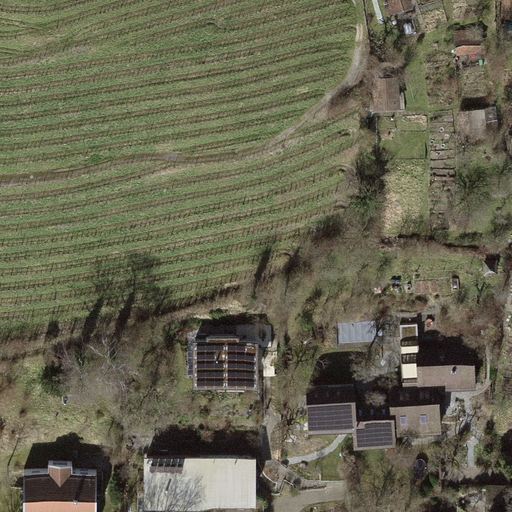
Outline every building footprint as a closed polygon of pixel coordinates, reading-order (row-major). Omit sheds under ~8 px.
[(393,0),(387,2),(390,14),(414,8),(412,0),(393,0)] [(511,0),(500,0),(499,18),(511,18),(511,0)] [(454,34),(457,60),(484,57),(481,31),(454,34)] [(404,113),(402,79),(379,81),(381,115),(404,113)] [(486,132),(484,109),(466,110),(468,134),(486,132)] [(354,422),(355,441),(396,439),(396,426),(442,423),(440,386),(476,384),(474,347),(420,350),(418,314),(401,315),(406,388),(393,389),(393,402),(354,404),(353,385),(309,387),(311,424),(354,422)] [(196,338),(196,377),(256,377),(255,338),(239,338),(239,333),(207,334),(207,338),(196,338)] [(201,455),(202,503),(257,502),(256,454),(201,455)] [(145,456),(145,504),(202,503),(201,455),(145,456)] [(27,470),(27,511),(98,511),(98,470),(76,470),(76,461),(50,461),(50,470),(27,470)] [(511,481),(487,482),(487,499),(511,498),(511,481)]
